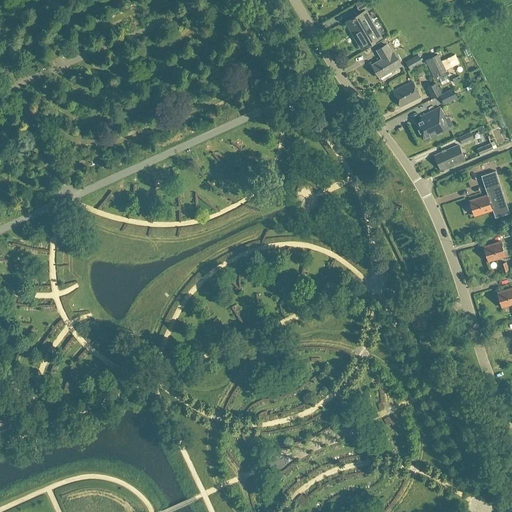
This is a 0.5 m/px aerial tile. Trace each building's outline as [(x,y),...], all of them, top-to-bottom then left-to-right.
[(352,19),(347,22),(362,47),(367,44),(368,47),(375,43),(373,40),(380,36),(365,11),(371,8),(368,3),(369,3),(367,0),(359,0),(355,3),(361,13),(355,17),(354,16),(351,17),(352,19)] [(393,49),(402,44),(398,39),(390,43),(393,49)] [(400,66),(392,53),(391,54),(386,45),(376,51),(379,56),(380,55),(382,59),(372,65),(378,77),(390,70),(391,71),(400,66)] [(423,63),(418,55),(405,62),(410,70),(423,63)] [(443,73),(435,56),(425,61),(433,78),(443,73)] [(443,73),(433,78),(437,84),(441,82),(439,79),(446,76),(445,72),(443,73)] [(403,75),(387,82),(389,88),(406,81),(403,75)] [(446,76),(439,79),(441,82),(442,85),(449,81),(446,76)] [(420,98),(413,82),(393,92),(400,108),(420,98)] [(441,94),(436,83),(427,88),(432,99),(441,94)] [(457,98),(453,90),(440,96),(444,103),(451,100),(457,98)] [(448,130),(443,120),(445,119),(439,108),(425,115),(426,118),(415,123),(423,139),(430,136),(431,139),(450,129),(449,128),(450,129),(448,130)] [(409,111),(380,123),(383,131),(413,119),(409,111)] [(473,139),(470,133),(459,137),(462,143),(473,139)] [(494,142),(484,146),(477,149),(480,155),(497,147),(494,142)] [(459,145),(450,148),(434,156),(440,171),(465,160),(459,145)] [(481,176),(487,196),(470,201),(474,216),(492,211),(493,211),(507,206),(496,171),(481,176)] [(505,257),(501,242),(484,247),(488,262),(505,257)] [(511,304),(511,288),(497,293),(501,308),(511,304)]
